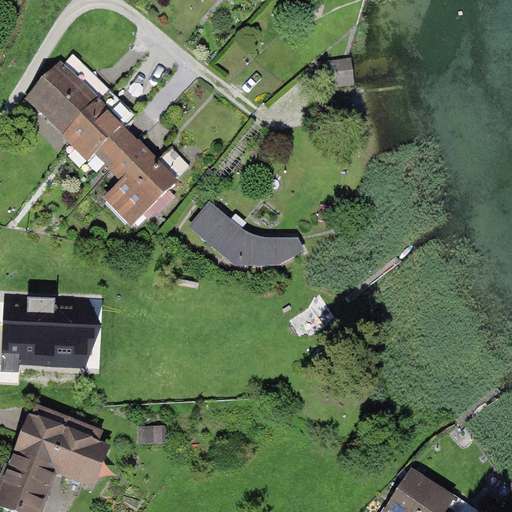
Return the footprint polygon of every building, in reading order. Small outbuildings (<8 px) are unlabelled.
[(354,85),(351,61),(319,64),(321,88),(354,85)] [(56,62),(25,95),(68,135),(75,128),(99,102),(56,62)] [(124,174),(148,148),(99,102),(75,128),(124,174)] [(104,195),(134,223),(178,176),(148,148),(124,174),(104,195)] [(241,231),(210,205),(189,230),(236,268),(278,269),(306,255),(299,242),(266,241),(252,237),(241,231)] [(2,364),(80,368),(84,299),(6,295),(2,364)] [(84,484),(98,449),(33,422),(19,457),(56,472),(84,484)] [(0,503),(0,506),(14,511),(39,511),(56,472),(19,457),(0,503)] [(410,474),(385,511),(446,511),(449,508),(434,499),(438,492),(410,474)]
